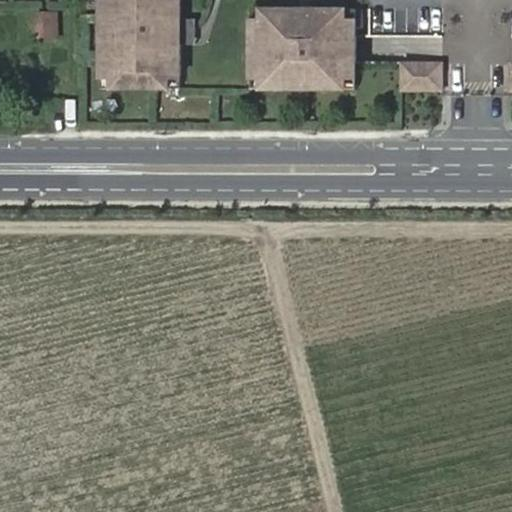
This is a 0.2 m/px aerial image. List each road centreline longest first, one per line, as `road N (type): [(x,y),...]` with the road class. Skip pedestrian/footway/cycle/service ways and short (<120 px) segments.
road 1 (track): [(0,232),(511,230)]
road 2 (secondary): [(0,172),(511,171)]
road 3 (track): [(334,511),(269,232)]
